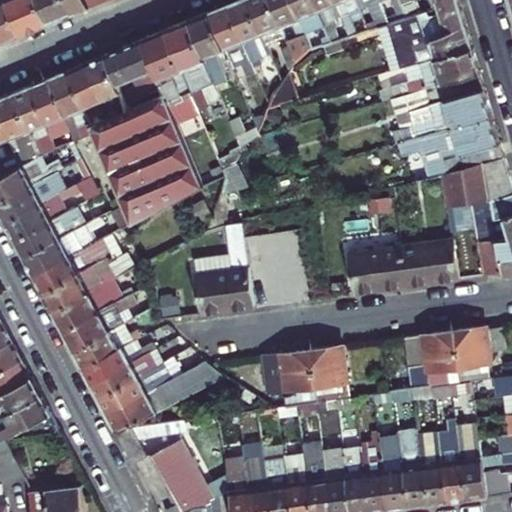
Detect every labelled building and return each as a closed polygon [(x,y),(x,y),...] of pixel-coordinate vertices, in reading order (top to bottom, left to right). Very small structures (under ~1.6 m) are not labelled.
[(0,0),(0,38),(2,43),(21,35),(6,0),(0,0)] [(37,0),(6,0),(21,35),(48,24),(37,0)] [(37,0),(48,24),(66,17),(58,0),(37,0)] [(65,0),(58,0),(66,17),(71,14),(65,0)] [(89,7),(86,0),(65,0),(71,14),(89,7)] [(242,41),(250,60),(252,66),(256,74),(263,72),(257,57),(268,53),(265,44),(247,0),(237,0),(227,4),(242,41)] [(269,0),(247,0),(265,44),(284,37),(269,0)] [(269,0),(284,37),(288,47),(290,52),(295,62),(311,48),(304,29),(299,18),(291,0),(269,0)] [(291,0),(299,18),(318,10),(313,0),(291,0)] [(335,0),(313,0),(318,10),(336,3),(335,0)] [(335,0),(336,3),(341,14),(359,7),(356,0),(335,0)] [(458,0),(435,0),(440,13),(445,32),(465,23),(458,0)] [(409,2),(402,5),(407,18),(414,15),(409,2)] [(223,48),(242,41),(227,4),(209,12),(223,48)] [(396,7),(401,19),(403,19),(407,18),(402,5),(396,7)] [(188,21),(204,60),(212,79),(223,75),(215,52),(223,48),(209,12),(188,21)] [(428,39),(420,13),(414,15),(407,18),(403,19),(405,26),(403,28),(405,34),(409,37),(413,50),(411,53),(412,58),(415,60),(417,65),(472,48),(465,23),(445,32),(428,39)] [(164,30),(181,70),(198,112),(204,109),(202,104),(207,102),(201,88),(204,87),(194,64),(204,60),(188,21),(164,30)] [(177,123),(183,121),(174,98),(180,95),(171,74),(181,70),(164,30),(142,40),(154,69),(162,87),(165,94),(177,123)] [(124,47),(136,76),(154,69),(142,40),(124,47)] [(104,55),(116,84),(131,78),(136,76),(124,47),(104,55)] [(398,95),(425,88),(479,72),(472,48),(417,65),(421,78),(396,85),(398,95)] [(86,62),(102,100),(119,92),(116,84),(104,55),(86,62)] [(252,66),(250,60),(244,62),(246,68),(252,66)] [(86,62),(67,70),(83,108),(102,100),(86,62)] [(154,69),(136,76),(144,95),(162,87),(154,69)] [(49,78),(64,115),(73,112),(79,126),(83,125),(86,133),(93,130),(91,125),(83,108),(67,70),(49,78)] [(199,114),(198,112),(181,70),(171,74),(180,95),(174,98),(183,121),(199,114)] [(479,72),(425,88),(434,118),(401,127),(404,140),(492,114),(479,72)] [(127,110),(115,115),(109,118),(103,120),(91,125),(93,130),(132,223),(203,186),(199,176),(177,123),(165,94),(162,87),(144,95),(136,76),(131,78),(142,102),(126,108),(127,110)] [(29,86),(45,123),(53,142),(56,149),(75,139),(64,115),(49,78),(29,86)] [(29,86),(11,94),(27,131),(45,123),(29,86)] [(266,108),(277,105),(273,92),(268,104),(266,108)] [(38,158),(27,131),(11,94),(0,97),(0,117),(9,138),(15,135),(22,153),(16,155),(18,159),(21,167),(38,158)] [(266,108),(263,116),(279,112),(277,105),(266,108)] [(112,109),(107,112),(109,118),(115,115),(112,109)] [(441,142),(450,172),(485,162),(504,157),(492,114),(404,140),(408,151),(441,142)] [(0,142),(9,138),(0,117),(0,142)] [(256,126),(235,135),(238,142),(259,136),(257,130),(256,126)] [(41,156),(51,174),(84,157),(75,139),(56,149),(51,152),(41,156)] [(51,152),(56,149),(53,142),(47,144),(51,152)] [(43,178),(51,174),(41,156),(39,158),(42,164),(36,167),(43,178)] [(511,182),(504,157),(485,162),(491,199),(511,193),(511,182)] [(0,200),(43,178),(36,167),(42,164),(39,158),(38,158),(21,167),(14,170),(2,176),(0,177),(0,200)] [(21,167),(18,159),(11,162),(14,170),(21,167)] [(445,173),(449,207),(452,206),(471,203),(491,199),(485,162),(450,172),(445,173)] [(222,169),(220,165),(199,176),(203,186),(224,175),(222,169)] [(0,208),(6,220),(41,202),(52,196),(58,193),(55,188),(50,191),(43,178),(0,200),(0,208)] [(235,182),(225,178),(219,195),(235,190),(236,190),(235,182)] [(236,195),(235,190),(219,195),(218,200),(236,195)] [(90,198),(99,217),(112,210),(102,192),(90,198)] [(60,199),(58,193),(52,196),(55,202),(60,199)] [(511,215),(511,193),(491,199),(494,220),(500,218),(505,217),(511,215)] [(491,199),(471,203),(475,226),(477,238),(496,235),(495,226),(494,220),(491,199)] [(15,238),(51,220),(41,202),(6,220),(15,238)] [(471,203),(452,206),(456,228),(475,226),(471,203)] [(99,217),(109,235),(121,229),(112,210),(99,217)] [(509,232),(496,235),(502,272),(511,270),(511,215),(505,217),(509,232)] [(98,218),(84,225),(86,230),(100,222),(98,218)] [(54,226),(51,220),(15,238),(25,256),(77,229),(74,223),(68,226),(65,220),(54,226)] [(34,274),(81,250),(74,237),(80,235),(77,229),(25,256),(34,274)] [(209,240),(207,229),(199,233),(200,241),(209,240)] [(86,247),(80,235),(74,237),(81,250),(86,247)] [(502,272),(496,235),(477,238),(483,274),(502,272)] [(453,237),(401,244),(406,285),(458,277),(453,237)] [(34,274),(43,291),(79,272),(90,267),(102,261),(107,259),(105,255),(104,254),(99,255),(92,244),(86,247),(81,250),(34,274)] [(350,251),(354,292),(406,285),(401,244),(350,251)] [(43,291),(53,309),(88,291),(99,285),(130,269),(119,248),(105,255),(107,259),(102,261),(105,266),(109,264),(112,269),(99,275),(96,272),(93,274),(82,279),(79,272),(43,291)] [(195,274),(199,313),(253,306),(247,266),(195,274)] [(82,279),(93,274),(90,267),(79,272),(82,279)] [(99,285),(88,291),(99,310),(109,305),(120,299),(117,294),(113,295),(105,296),(99,285)] [(117,294),(120,299),(126,296),(123,290),(117,294)] [(53,309),(63,329),(99,310),(88,291),(53,309)] [(128,301),(126,296),(120,299),(123,304),(128,301)] [(74,349),(119,325),(109,305),(99,310),(63,329),(74,349)] [(0,347),(13,340),(3,323),(0,324),(0,347)] [(123,323),(119,325),(74,349),(83,367),(133,341),(143,335),(140,328),(129,334),(123,323)] [(486,324),(454,329),(460,367),(492,362),(490,348),(505,347),(502,325),(486,327),(486,324)] [(426,365),(429,386),(433,385),(453,383),(462,382),(460,367),(454,329),(406,335),(411,367),(426,365)] [(0,369),(22,358),(13,340),(0,347),(0,369)] [(91,382),(151,351),(148,344),(138,350),(133,341),(83,367),(91,382)] [(350,397),(342,344),(310,348),(317,402),(336,399),(350,397)] [(299,404),(317,402),(310,348),(261,355),(264,380),(283,378),(284,390),(298,389),(299,404)] [(91,382),(99,397),(154,368),(150,359),(154,357),(151,351),(91,382)] [(0,393),(32,377),(22,358),(0,369),(0,393)] [(209,360),(199,365),(209,384),(227,375),(224,373),(211,362),(209,360)] [(199,365),(163,384),(107,413),(116,429),(125,428),(172,402),(209,384),(199,365)] [(154,368),(99,397),(107,413),(163,384),(154,368)] [(496,389),(497,397),(511,394),(511,374),(485,378),(487,387),(501,385),(501,388),(496,389)] [(0,415),(41,394),(32,377),(0,393),(0,415)] [(0,415),(0,423),(6,435),(58,425),(41,394),(0,415)] [(511,394),(497,397),(498,403),(504,402),(504,406),(511,404),(511,394)] [(297,404),(298,415),(319,412),(317,402),(299,404),(297,404)] [(278,406),(280,417),(298,415),(297,404),(278,406)] [(259,409),(261,420),(280,417),(278,406),(276,407),(259,409)] [(240,412),(241,422),(261,420),(259,409),(240,412)] [(133,428),(119,435),(134,463),(148,456),(133,428)] [(467,431),(459,432),(460,440),(468,438),(467,431)] [(453,440),(440,442),(449,501),(468,499),(463,459),(460,440),(459,432),(452,433),(453,440)] [(0,478),(25,475),(6,435),(0,435),(0,478)] [(449,501),(440,442),(429,443),(428,437),(420,438),(429,504),(449,501)] [(410,506),(429,504),(420,438),(401,440),(405,466),(410,506)] [(153,455),(178,504),(178,505),(166,511),(185,511),(211,499),(206,489),(182,439),(153,455)] [(309,444),(303,446),(304,453),(305,461),(311,460),(309,444)] [(369,511),(370,511),(365,472),(362,452),(350,454),(349,447),(343,448),(344,455),(346,475),(351,511),(369,511)] [(327,477),(331,511),(351,511),(346,475),(344,455),(343,448),(324,451),(325,458),(327,477)] [(511,452),(481,456),(483,467),(511,463),(511,452)] [(272,511),(291,511),(288,482),(286,469),(285,456),(266,459),(272,511)] [(487,496),(483,469),(483,467),(481,456),(463,459),(468,499),(487,496)] [(308,479),(327,477),(325,458),(311,460),(305,461),(305,467),(308,479)] [(272,511),(266,459),(247,462),(248,469),(253,511),(272,511)] [(384,470),(390,509),(410,506),(405,466),(384,470)] [(286,469),(288,482),(308,479),(305,467),(286,469)] [(487,496),(501,494),(499,474),(498,467),(483,469),(487,496)] [(228,472),(230,490),(232,511),(253,511),(248,469),(228,472)] [(370,511),(390,509),(384,470),(365,472),(370,511)] [(312,511),(331,511),(327,477),(308,479),(312,511)] [(288,482),(291,511),(312,511),(308,479),(288,482)] [(85,511),(81,484),(30,491),(32,511),(85,511)] [(213,499),(214,511),(232,511),(230,490),(213,499)] [(214,511),(213,499),(211,499),(185,511),(214,511)]
